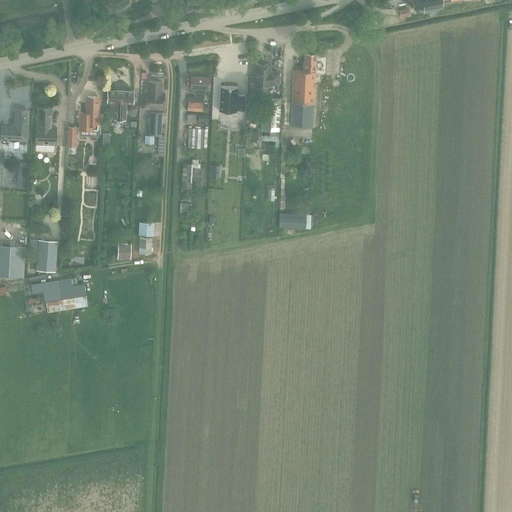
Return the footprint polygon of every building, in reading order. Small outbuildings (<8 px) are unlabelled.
[(411,0),(413,8),(423,7),(424,10),(443,7),(442,2),(451,0),(411,0)] [(409,8),(399,10),(401,18),(411,16),(410,9),(410,8),(409,8)] [(97,13),(94,11),(86,12),(84,14),(91,20),(97,13)] [(292,69),(291,101),(290,126),(312,127),(313,103),(315,74),(316,70),(315,70),(316,54),(304,54),(304,63),(302,62),(302,70),(292,69)] [(255,66),(254,86),(270,87),(270,85),(278,86),(279,72),(271,72),(271,67),(255,66)] [(190,76),(189,88),(193,88),(193,93),(209,94),(210,77),(190,76)] [(145,107),(164,108),(165,93),(161,93),(162,82),(148,81),(148,92),(145,92),(145,107)] [(220,86),(218,111),(237,112),(237,111),(245,111),(245,95),(238,95),(238,87),(220,86)] [(126,120),(126,103),(132,103),(132,91),(107,91),(107,103),(114,103),(113,119),(126,120)] [(202,111),(203,97),(188,96),(187,110),(202,111)] [(80,113),(79,130),(98,131),(98,123),(100,123),(100,114),(97,114),(98,97),(88,97),(87,113),(80,113)] [(262,127),(261,130),(270,131),(276,131),(279,131),(279,124),(280,121),(280,109),(281,98),(272,98),(267,98),(263,98),(263,108),(262,119),(262,120),(262,127)] [(36,126),(36,144),(36,149),(38,149),(42,151),(48,151),(51,149),(54,149),(54,144),(55,144),(55,127),(51,127),(52,109),(38,108),(37,126),(36,126)] [(2,127),(1,138),(9,138),(8,147),(19,147),(19,139),(26,139),(28,110),(16,110),(15,127),(2,127)] [(150,112),(149,128),(149,135),(158,135),(161,135),(162,112),(150,112)] [(186,114),(186,123),(195,123),(195,114),(186,114)] [(68,127),(67,146),(70,146),(75,146),(76,147),(77,127),(68,127)] [(207,129),(188,128),(187,147),(206,148),(207,129)] [(66,147),(66,155),(70,155),(75,151),(75,146),(70,146),(67,146),(66,146),(66,147)] [(310,158),(311,147),(302,147),(301,157),(310,158)] [(183,163),(181,187),(191,188),(192,183),(191,183),(191,182),(192,182),(192,167),(193,164),(192,164),(183,163)] [(210,165),(210,178),(219,178),(220,165),(210,165)] [(18,168),(17,187),(26,187),(26,169),(18,168)] [(189,213),(189,203),(180,203),(180,212),(189,213)] [(305,229),(311,229),(311,215),(305,215),(306,214),(279,213),(278,228),(305,229)] [(140,239),(139,253),(151,254),(153,224),(140,224),(140,239)] [(38,250),(39,241),(29,240),(28,250),(38,250)] [(37,270),(56,271),(58,241),(39,240),(39,241),(38,250),(37,270)] [(118,243),(118,258),(130,259),(130,258),(131,249),(131,243),(118,243)] [(0,245),(0,275),(24,277),(25,246),(0,245)] [(84,264),(84,257),(71,256),(70,264),(84,264)] [(59,280),(30,285),(32,294),(43,292),(44,301),(46,301),(48,313),(75,308),(88,306),(86,294),(84,285),(78,286),(76,277),(71,278),(59,280)]
